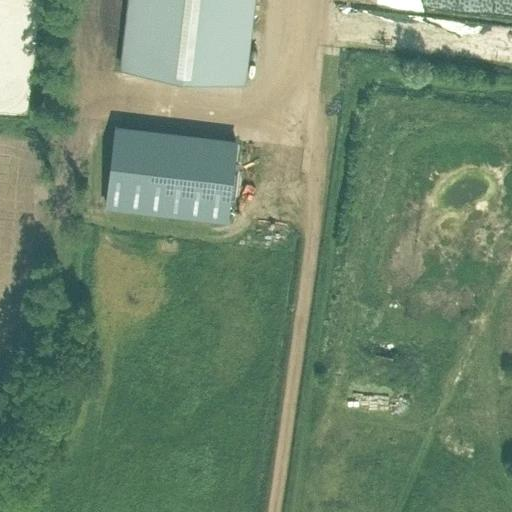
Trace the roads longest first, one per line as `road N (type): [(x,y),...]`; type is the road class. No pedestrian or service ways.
road 1 (track): [(271,511),(339,29),(293,23)]
road 2 (track): [(0,456),(34,430),(54,380),(74,0)]
